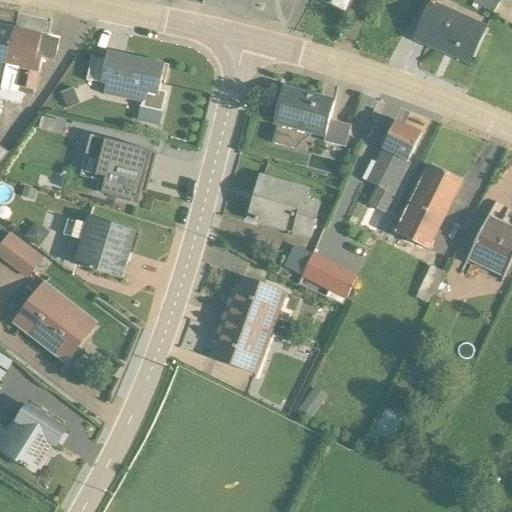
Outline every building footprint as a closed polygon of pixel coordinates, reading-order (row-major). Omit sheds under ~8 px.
[(317,0),(317,2),(346,15),(352,0),(317,0)] [(490,0),(476,0),(473,6),(493,17),(499,5),(490,0)] [(430,4),(412,43),(470,69),(487,28),(430,4)] [(0,82),(3,83),(14,30),(0,27),(0,82)] [(55,62),(59,43),(43,39),(44,37),(14,30),(3,83),(2,91),(0,94),(0,168),(9,155),(0,148),(0,110),(3,105),(4,103),(21,107),(23,96),(33,98),(34,93),(36,94),(43,60),(55,62)] [(106,62),(92,59),(88,83),(105,87),(103,97),(142,105),(139,124),(159,129),(167,95),(159,93),(161,86),(165,87),(169,68),(107,55),(106,62)] [(81,107),(74,90),(60,95),(67,113),(81,107)] [(278,127),(273,146),(296,152),(309,140),(310,137),(326,141),(324,145),(346,151),(351,130),(330,123),(334,105),(321,101),(283,91),(274,126),(278,127)] [(363,183),(380,191),(382,188),(395,194),(412,166),(409,163),(422,136),(397,123),(376,165),(375,165),(372,163),(363,183)] [(157,157),(91,140),(81,179),(100,184),(97,196),(138,206),(144,185),(149,186),(157,157)] [(428,255),(463,185),(429,168),(395,239),(428,255)] [(247,223),(311,241),(321,206),(307,202),(310,191),(260,177),(247,223)] [(511,261),(511,230),(488,219),(466,262),(503,281),(511,261)] [(86,227),(69,222),(64,238),(81,243),(74,267),(121,281),(135,235),(89,220),(86,227)] [(11,236),(0,250),(0,261),(28,281),(43,260),(11,236)] [(312,258),(295,249),(284,270),(302,279),(312,258)] [(356,279),(313,256),(302,279),(345,302),(356,279)] [(415,300),(430,307),(446,276),(431,269),(415,300)] [(232,293),(223,319),(273,336),(286,296),(243,280),(237,295),(232,293)] [(45,284),(12,326),(67,368),(99,326),(45,284)] [(451,290),(441,286),(435,299),(444,303),(451,290)] [(273,336),(223,319),(213,346),(219,348),(214,363),(257,378),(273,336)] [(12,364),(0,356),(0,368),(6,373),(12,364)] [(327,400),(316,391),(299,413),(310,422),(327,400)] [(27,406),(0,448),(0,454),(34,474),(52,446),(56,448),(65,433),(27,406)] [(403,419),(386,410),(373,436),(390,444),(403,419)] [(410,457),(406,467),(425,474),(428,465),(410,457)]
